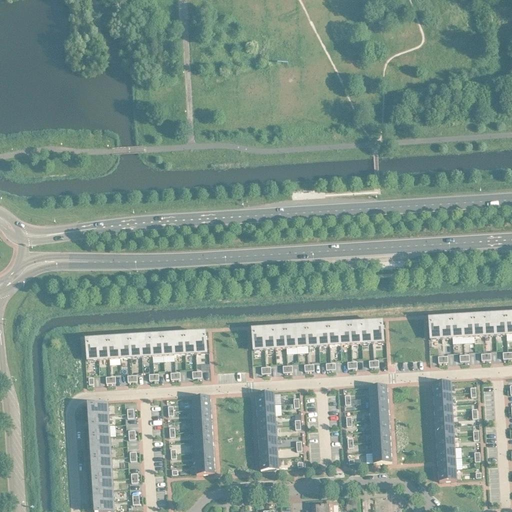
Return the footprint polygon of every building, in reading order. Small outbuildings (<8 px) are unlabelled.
[(498,336),(508,335),(507,316),(496,317),(498,336)] [(487,336),(486,317),(475,318),(476,337),(487,336)] [(498,336),(496,317),(486,317),(487,336),(498,336)] [(465,338),(476,337),(475,318),(464,319),(465,338)] [(444,339),(455,338),(453,319),(443,320),(444,339)] [(453,319),(455,338),(465,338),(464,319),(453,319)] [(432,340),(444,339),(443,320),(431,321),(432,340)] [(385,323),(374,324),(375,343),(386,343),(385,323)] [(375,343),(374,324),(363,325),(364,344),(375,343)] [(341,326),(342,345),(353,345),(352,325),(341,326)] [(352,325),(353,345),(364,344),(363,325),(352,325)] [(332,346),(342,345),(341,326),(330,327),(332,346)] [(320,327),(309,328),(310,347),(321,347),(320,327)] [(332,346),(330,327),(320,327),(321,347),(332,346)] [(298,329),(299,348),(310,347),(309,328),(298,329)] [(278,349),(288,349),(287,329),(277,330),(278,349)] [(288,349),(299,348),(298,329),(287,329),(288,349)] [(278,349),(277,330),(266,331),(267,350),(278,349)] [(267,350),(266,331),(254,331),(256,351),(267,350)] [(208,334),(197,335),(198,354),(209,353),(208,334)] [(197,335),(186,336),(187,355),(198,354),(197,335)] [(176,355),(175,336),(164,337),(166,356),(176,355)] [(186,336),(175,336),(176,355),(187,355),(186,336)] [(164,337),(154,338),(155,357),(166,356),(164,337)] [(143,338),(132,339),(133,358),(144,357),(143,338)] [(155,357),(154,338),(143,338),(144,357),(155,357)] [(133,358),(132,339),(121,340),(122,359),(133,358)] [(100,341),(101,360),(112,359),(110,340),(100,341)] [(112,359),(122,359),(121,340),(110,340),(112,359)] [(89,361),(101,360),(100,341),(88,342),(89,361)] [(436,395),(454,394),(453,383),(435,384),(436,395)] [(371,399),(389,398),(389,387),(371,388),(371,399)] [(259,406),(277,405),(276,394),(258,395),(259,406)] [(436,395),(436,406),(454,405),(454,394),(436,395)] [(194,399),(195,410),(213,409),(212,398),(194,399)] [(390,409),(389,398),(371,399),(372,410),(390,409)] [(91,416),(111,415),(110,404),(91,405),(91,416)] [(278,416),(277,405),(259,406),(260,417),(278,416)] [(436,406),(437,417),(455,416),(454,405),(436,406)] [(195,421),(213,420),(213,409),(195,410),(195,421)] [(391,420),(390,409),(372,410),(373,421),(391,420)] [(91,416),(92,427),(111,426),(111,415),(91,416)] [(260,428),(278,427),(278,416),(260,417),(260,428)] [(455,416),(437,417),(438,428),(456,427),(455,416)] [(213,420),(195,421),(196,432),(214,431),(213,420)] [(373,421),(373,432),(391,430),(391,420),(373,421)] [(111,426),(92,427),(93,438),(112,437),(111,426)] [(260,428),(261,438),(279,437),(278,427),(260,428)] [(456,427),(438,428),(438,438),(456,437),(456,427)] [(374,442),(392,441),(391,430),(373,432),(374,442)] [(215,441),(214,431),(196,432),(197,442),(215,441)] [(112,437),(93,438),(93,449),(113,448),(112,437)] [(279,437),(261,438),(262,449),(280,448),(279,437)] [(456,437),(438,438),(439,449),(457,448),(456,437)] [(197,442),(197,453),(215,452),(215,441),(197,442)] [(375,453),(393,452),(392,441),(374,442),(375,453)] [(113,448),(93,449),(94,460),(113,458),(113,448)] [(262,449),(262,460),(280,459),(280,448),(262,449)] [(458,459),(457,448),(439,449),(440,460),(458,459)] [(197,453),(198,464),(216,463),(215,452),(197,453)] [(393,452),(375,453),(375,464),(393,463),(393,452)] [(113,458),(94,460),(95,470),(114,469),(113,458)] [(280,459),(262,460),(263,471),(281,470),(280,459)] [(458,470),(458,459),(440,460),(440,471),(458,470)] [(216,463),(198,464),(199,475),(217,474),(216,463)] [(95,481),(115,480),(114,469),(95,470),(95,481)] [(458,470),(440,471),(441,482),(459,481),(458,470)] [(115,491),(115,480),(95,481),(96,492),(115,491)] [(97,503),(116,501),(115,491),(96,492),(97,503)] [(116,511),(116,501),(97,503),(97,511),(116,511)] [(360,501),(350,502),(350,510),(360,510),(360,501)]
